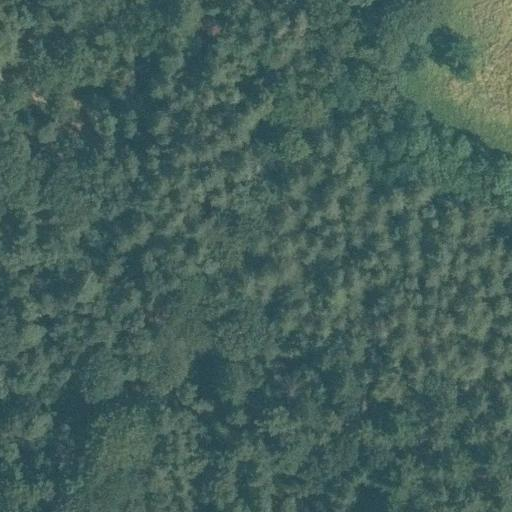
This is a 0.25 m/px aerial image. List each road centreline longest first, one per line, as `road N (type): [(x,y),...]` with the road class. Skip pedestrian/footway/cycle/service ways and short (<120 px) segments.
road 1 (track): [(307,79),(75,511)]
road 2 (track): [(171,0),(511,200)]
